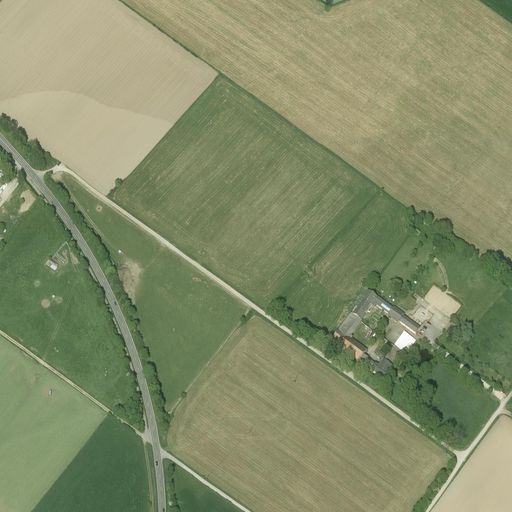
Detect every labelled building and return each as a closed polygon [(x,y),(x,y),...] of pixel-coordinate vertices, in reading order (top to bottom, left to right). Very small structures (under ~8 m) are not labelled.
[(52,258),(51,261),(48,259),(45,264),(55,271),(60,263),(52,258)] [(368,292),(362,300),(371,307),(373,304),(388,315),(392,310),(368,292)] [(366,315),(371,307),(362,300),(356,308),(366,315)] [(397,325),(399,323),(403,317),(404,315),(394,307),(392,310),(388,315),(387,318),(397,325)] [(356,308),(350,316),(360,323),(366,315),(356,308)] [(348,339),(360,323),(350,316),(331,342),(339,348),(338,350),(340,352),(342,350),(361,364),(371,371),(375,366),(365,359),(363,357),(366,352),(348,339)] [(419,330),(403,317),(399,323),(415,335),(419,330)] [(415,341),(404,333),(384,361),(392,367),(402,353),(406,355),(415,341)] [(375,366),(371,371),(382,380),(392,367),(384,361),(380,366),(379,366),(377,368),(375,366)]
